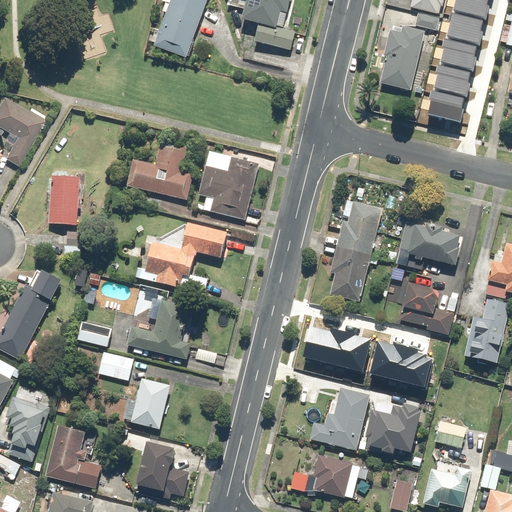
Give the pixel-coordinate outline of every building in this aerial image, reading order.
[(186,58),(206,0),(169,0),(154,47),(186,58)] [(240,24),(257,29),(254,45),(290,53),(294,35),(274,30),(278,14),(285,16),(288,0),(235,0),(234,4),(244,6),(240,24)] [(440,15),(442,0),(412,0),(410,9),(440,15)] [(455,0),(453,9),(486,18),(490,0),(455,0)] [(451,23),(448,37),(480,45),(483,31),(480,30),(483,22),(449,14),(447,22),(451,23)] [(417,15),(414,27),(435,33),(439,21),(417,15)] [(511,47),(511,21),(509,20),(503,46),(511,47)] [(385,56),(379,85),(408,92),(421,33),(401,29),(399,35),(387,32),(382,55),(385,56)] [(445,50),(441,65),(473,72),(476,58),(474,58),(476,49),(442,41),(440,49),(445,50)] [(440,75),(437,89),(469,97),(472,83),(469,82),(471,74),(438,66),(436,74),(440,75)] [(433,100),(430,114),(462,122),(465,108),(462,107),(464,98),(431,91),(429,99),(433,100)] [(32,109),(30,111),(6,98),(0,108),(0,126),(20,137),(8,159),(21,167),(48,118),(32,109)] [(191,198),(196,172),(184,169),(189,146),(163,141),(159,164),(134,159),(129,186),(191,198)] [(207,165),(200,192),(214,196),(211,210),(246,219),(260,165),(233,158),(230,170),(207,165)] [(82,224),(84,176),(55,175),(53,223),(82,224)] [(327,296),(358,304),(383,211),(352,203),(346,226),(341,225),(328,271),(334,272),(327,296)] [(155,241),(148,271),(159,274),(157,281),(189,288),(198,252),(221,257),(227,232),(190,223),(183,248),(155,241)] [(452,268),(459,237),(440,233),(441,227),(424,224),(423,229),(402,224),(396,251),(407,253),(406,258),(452,268)] [(66,244),(66,253),(90,255),(92,233),(71,232),(71,244),(66,244)] [(501,265),(490,263),(483,296),(500,300),(502,294),(511,295),(511,247),(505,246),(501,265)] [(38,288),(31,284),(0,342),(0,345),(25,359),(68,278),(49,267),(38,288)] [(404,272),(392,268),(388,280),(401,283),(404,272)] [(90,274),(80,271),(77,284),(87,286),(90,274)] [(434,311),(437,302),(434,295),(405,286),(398,310),(428,319),(425,330),(447,337),(454,317),(434,311)] [(101,291),(90,289),(87,302),(99,304),(101,291)] [(187,341),(195,306),(157,298),(153,317),(160,318),(157,332),(135,328),(131,344),(193,358),(196,343),(187,341)] [(496,366),(509,306),(486,301),(481,321),(471,319),(462,359),(496,366)] [(82,340),(112,347),(116,327),(87,321),(82,340)] [(314,329),(307,358),(364,371),(371,342),(355,338),(355,335),(333,330),(332,333),(314,329)] [(423,336),(403,333),(401,344),(421,347),(423,336)] [(380,347),(374,373),(427,386),(433,362),(424,360),(426,355),(398,348),(398,351),(380,347)] [(138,360),(108,352),(102,373),(132,381),(138,360)] [(0,414),(18,380),(0,370),(0,414)] [(177,385),(147,377),(136,421),(166,428),(177,385)] [(511,389),(503,388),(501,402),(510,403),(511,389)] [(367,398),(338,392),(332,417),(325,416),(323,427),(313,425),(309,443),(356,453),(367,398)] [(43,445),(53,406),(15,396),(10,415),(21,417),(17,433),(21,434),(19,441),(15,440),(12,454),(35,460),(39,444),(43,445)] [(113,405),(103,403),(100,416),(110,419),(113,405)] [(415,454),(424,414),(400,409),(397,420),(377,416),(368,451),(395,457),(397,449),(415,454)] [(439,423),(434,444),(460,451),(466,430),(439,423)] [(94,449),(87,447),(91,432),(63,425),(51,476),(102,488),(107,466),(91,462),(94,449)] [(181,467),(185,449),(153,440),(141,485),(188,498),(195,471),(181,467)] [(24,465),(0,452),(0,465),(19,476),(24,465)] [(511,456),(491,452),(488,466),(509,470),(511,456)] [(356,482),(363,483),(366,470),(317,458),(312,478),(316,479),(313,492),(352,500),(356,482)] [(500,471),(484,467),(479,489),(495,492),(500,471)] [(438,505),(461,510),(469,473),(451,469),(449,476),(429,472),(421,507),(436,510),(438,505)] [(306,476),(292,474),(289,491),(303,493),(306,476)] [(406,511),(411,486),(394,482),(389,511),(396,511),(406,511)] [(99,511),(102,500),(60,490),(54,511),(99,511)] [(484,511),(511,511),(511,498),(489,493),(484,511)] [(5,505),(0,502),(0,511),(18,511),(23,502),(10,495),(5,505)]
